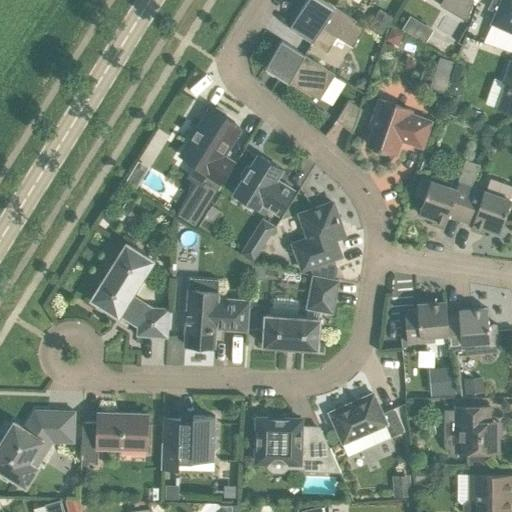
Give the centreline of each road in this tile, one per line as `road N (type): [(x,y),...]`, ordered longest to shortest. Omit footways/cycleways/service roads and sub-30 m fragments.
road 1 (residential): [(89,365),(105,378),(317,381),(348,368),(366,344),(378,257)]
road 2 (tertiary): [(0,241),(152,0)]
road 3 (residential): [(378,257),(368,205),(349,172),(244,84),(237,68)]
road 4 (residential): [(511,273),(378,257)]
